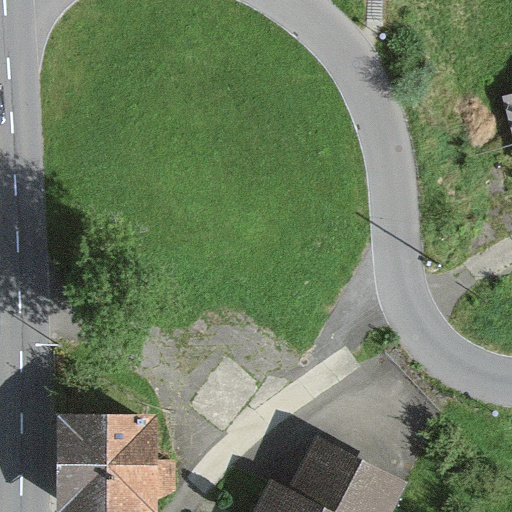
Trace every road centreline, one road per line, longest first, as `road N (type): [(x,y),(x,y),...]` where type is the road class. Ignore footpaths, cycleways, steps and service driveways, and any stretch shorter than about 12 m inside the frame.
road 1 (tertiary): [(19,511),(20,308),(3,0)]
road 2 (residential): [(291,0),(348,56),(377,111),(414,319),(464,366),(511,380)]
